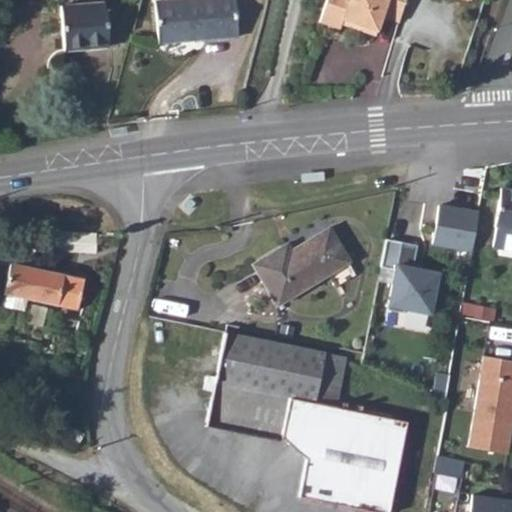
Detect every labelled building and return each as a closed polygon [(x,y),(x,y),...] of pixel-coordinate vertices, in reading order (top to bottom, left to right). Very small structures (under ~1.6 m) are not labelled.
[(105,0),(56,0),(60,48),(108,43),(105,0)] [(236,0),(158,0),(161,41),(237,37),(236,0)] [(402,0),(326,0),(320,19),(336,25),(338,20),(340,16),(355,21),(353,26),(372,33),(379,14),(396,21),(402,0)] [(355,21),(340,16),(338,20),(353,26),(355,21)] [(125,136),(123,127),(106,130),(107,135),(108,138),(125,136)] [(297,175),(298,183),(321,182),(321,178),(320,173),(297,175)] [(511,242),(511,184),(502,183),(495,219),(496,219),(493,239),(511,242)] [(478,208),(439,202),(432,240),(471,247),(478,208)] [(286,244),(253,263),(277,303),(348,260),(328,226),(296,245),(298,249),(291,252),(286,244)] [(95,233),(55,230),(55,248),(93,250),(95,233)] [(411,264),(415,241),(384,234),(378,263),(393,266),(385,305),(404,309),(405,305),(430,309),(437,268),(411,264)] [(8,262),(1,292),(4,292),(1,304),(23,309),(26,297),(72,308),(79,277),(8,262)] [(496,304),(463,299),(461,309),(494,314),(496,304)] [(225,332),(205,419),(278,435),(305,458),(296,496),(371,511),(387,511),(406,422),(335,407),(345,357),(225,332)] [(511,356),(486,352),(472,441),(509,447),(511,424),(511,356)] [(70,425),(64,437),(81,447),(86,434),(70,425)] [(511,511),(511,498),(472,492),(468,511),(511,511)]
